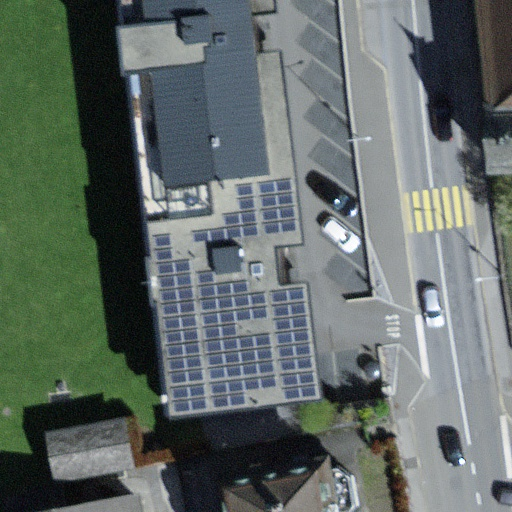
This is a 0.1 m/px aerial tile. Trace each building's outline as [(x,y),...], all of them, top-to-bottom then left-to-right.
[(153,0),(162,72),(131,76),(152,250),(177,247),(184,301),(165,303),(178,411),(347,391),(334,278),(304,281),(299,239),(333,235),(311,49),(290,51),(284,6),(304,3),(303,0),(153,0)] [(511,0),(475,0),(485,111),(511,110),(511,0)] [(511,110),(485,111),(489,175),(511,175),(511,110)] [(130,419),(59,431),(66,475),(138,463),(130,419)] [(351,511),(342,463),(258,480),(264,511),(351,511)] [(141,511),(138,497),(60,511),(141,511)]
